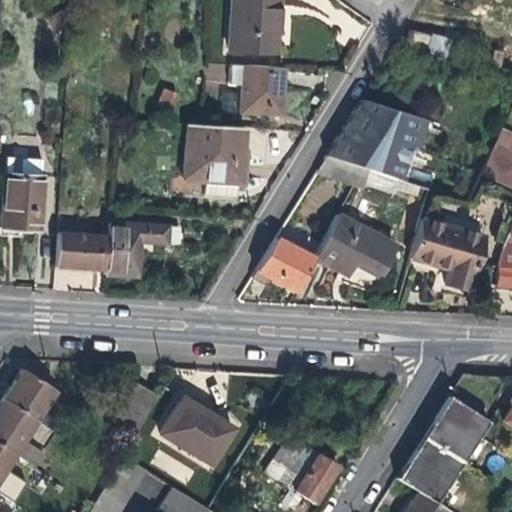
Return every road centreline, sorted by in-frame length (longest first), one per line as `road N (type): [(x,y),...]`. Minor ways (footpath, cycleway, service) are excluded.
road 1 (residential): [(213,325),(216,303),(409,0)]
road 2 (tertiary): [(213,325),(456,340)]
road 3 (tertiary): [(0,312),(213,325)]
road 4 (residential): [(346,511),(456,340)]
